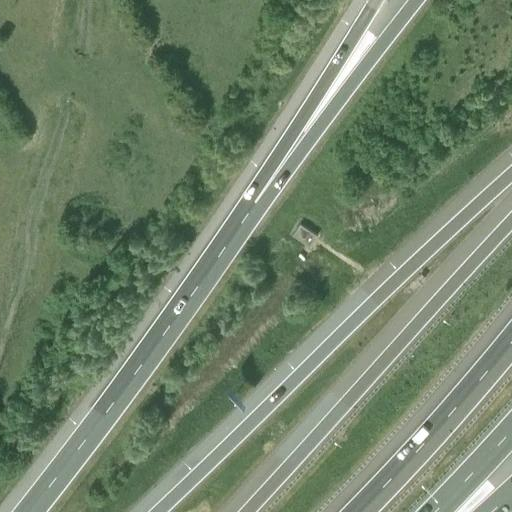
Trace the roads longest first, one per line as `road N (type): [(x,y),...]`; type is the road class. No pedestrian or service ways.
road 1 (motorway): [(511,174),(156,511)]
road 2 (motorway): [(511,230),(249,511)]
road 3 (trunk): [(416,0),(217,257)]
road 4 (trunk): [(217,257),(25,511)]
road 5 (trunk): [(372,0),(217,257)]
road 6 (motorway): [(511,340),(357,511)]
